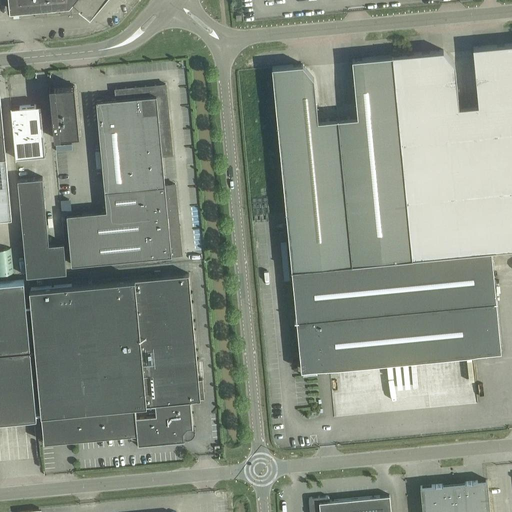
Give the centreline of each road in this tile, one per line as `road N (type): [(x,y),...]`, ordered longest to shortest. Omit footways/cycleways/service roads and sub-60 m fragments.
road 1 (unclassified): [(261,471),(223,71),(228,49)]
road 2 (unclassified): [(228,49),(250,37),(511,12)]
road 3 (unclassified): [(0,495),(261,471)]
road 4 (unclassified): [(261,471),(511,447)]
road 5 (unknown): [(22,35),(57,236)]
road 6 (unclassified): [(0,60),(127,42)]
